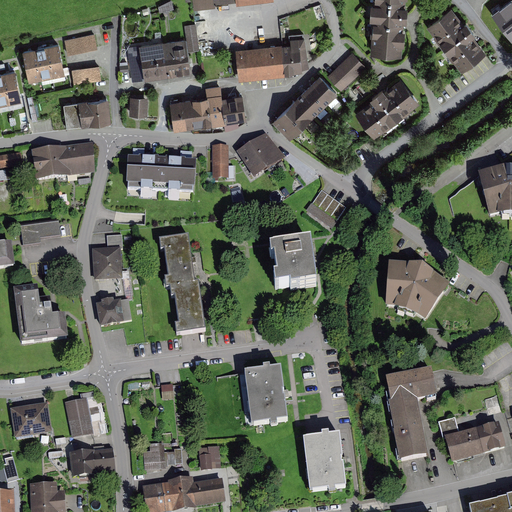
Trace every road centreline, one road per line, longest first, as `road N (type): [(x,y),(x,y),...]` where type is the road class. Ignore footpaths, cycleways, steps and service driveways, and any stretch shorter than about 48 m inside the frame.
road 1 (residential): [(110,138),(219,140),(271,132),(353,191)]
road 2 (residential): [(110,138),(83,251),(105,374)]
road 3 (residential): [(353,191),(492,289),(511,323)]
road 4 (residential): [(353,191),(368,165),(511,62)]
road 5 (residential): [(308,342),(105,374)]
road 6 (residential): [(328,511),(511,476)]
road 7 (residential): [(105,374),(123,511)]
